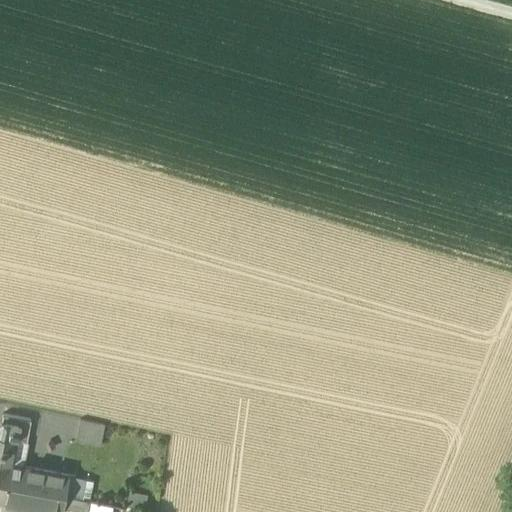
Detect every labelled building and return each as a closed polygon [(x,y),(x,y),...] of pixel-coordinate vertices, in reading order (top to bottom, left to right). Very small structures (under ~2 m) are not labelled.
[(0,464),(12,467),(17,442),(25,444),(29,422),(2,417),(0,428),(0,464)] [(79,422),(75,442),(98,446),(102,426),(79,422)] [(12,467),(0,464),(0,483),(8,485),(10,475),(12,467)] [(12,467),(10,475),(8,485),(64,496),(68,477),(12,467)] [(8,485),(0,483),(0,502),(5,504),(6,495),(8,485)] [(60,511),(64,496),(8,485),(6,495),(5,503),(52,511),(60,511)]
